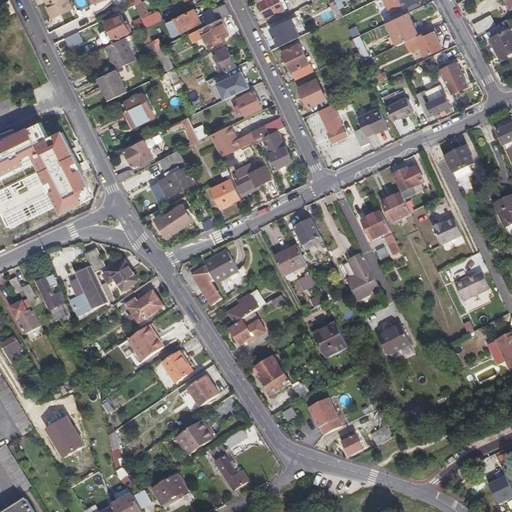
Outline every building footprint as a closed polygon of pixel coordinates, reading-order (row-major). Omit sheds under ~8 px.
[(68,0),(47,0),(54,17),(73,8),(68,0)] [(281,0),(262,0),(259,2),(267,20),(286,11),(281,0)] [(383,0),(388,10),(400,5),(402,1),(405,7),(406,7),(418,0),(419,0),(383,0)] [(420,3),(418,0),(406,7),(407,9),(420,3)] [(219,20),(222,19),(231,14),(226,4),(214,10),(219,20)] [(176,19),(182,32),(202,23),(195,10),(176,19)] [(142,19),(146,28),(162,20),(158,11),(142,19)] [(408,13),(386,23),(397,45),(410,39),(418,35),(408,13)] [(122,15),(106,22),(109,28),(102,32),(101,36),(105,44),(133,31),(128,21),(126,22),(122,15)] [(478,34),(496,26),(491,16),(474,24),(478,34)] [(219,20),(200,29),(209,47),(222,41),(221,39),(229,34),(222,19),(219,20)] [(272,28),(281,46),(301,37),(299,31),(294,33),(292,30),(296,28),(295,25),(292,19),(272,28)] [(511,35),(509,28),(490,38),(500,56),(511,49),(511,35)] [(418,35),(410,39),(415,49),(423,46),(427,55),(443,48),(434,31),(421,37),(419,34),(418,35)] [(77,33),(64,40),(68,48),(81,43),(77,33)] [(358,37),(353,39),(364,61),(369,59),(358,37)] [(446,49),(456,44),(456,43),(453,38),(443,43),(446,49)] [(136,61),(125,39),(105,48),(116,70),(120,68),(125,65),(136,61)] [(153,42),(157,50),(164,47),(160,39),(153,42)] [(301,44),(283,53),(293,72),(310,63),(301,44)] [(157,50),(168,73),(174,69),(164,47),(157,50)] [(227,47),(217,51),(218,54),(214,55),(220,68),(225,66),(227,70),(236,65),(227,47)] [(389,51),(375,57),(379,66),(393,60),(389,51)] [(440,52),(433,56),(438,66),(445,63),(440,52)] [(459,62),(440,70),(448,87),(450,85),(454,93),(469,85),(459,62)] [(116,70),(99,78),(109,101),(130,91),(120,68),(116,70)] [(180,81),(174,69),(168,73),(173,84),(180,81)] [(245,82),(248,89),(260,84),(257,77),(245,82)] [(318,80),(301,89),(310,107),(326,99),(318,80)] [(439,84),(416,95),(427,117),(440,111),(444,108),(451,105),(439,84)] [(254,91),(238,98),(241,104),(235,106),(238,112),(243,109),(246,115),(262,107),(254,91)] [(133,127),(153,117),(143,95),(138,97),(136,94),(131,96),(133,99),(122,104),(133,127)] [(407,97),(386,107),(393,121),(413,111),(407,97)] [(334,104),(321,110),(331,133),(329,134),(334,142),(348,136),(335,110),(337,109),(334,104)] [(375,130),(387,124),(379,108),(378,108),(358,117),(363,127),(367,135),(375,131),(375,130)] [(196,130),(190,118),(184,121),(190,133),(196,130)] [(375,130),(375,131),(376,132),(388,127),(387,124),(375,130)] [(212,135),(223,157),(242,148),(231,125),(212,135)] [(511,125),(498,132),(504,145),(511,141),(511,125)] [(367,135),(363,127),(356,131),(362,146),(370,142),(367,135)] [(201,141),(196,130),(190,133),(188,134),(194,144),(201,141)] [(249,135),(253,142),(257,140),(260,138),(263,137),(259,130),(249,135)] [(286,147),(278,130),(275,131),(283,147),(286,147)] [(263,137),(260,138),(275,169),(292,161),(286,147),(283,147),(275,131),(263,137)] [(141,164),(143,166),(154,160),(149,150),(155,147),(155,144),(153,140),(151,139),(125,151),(133,167),(141,164)] [(472,170),(477,168),(467,146),(445,156),(456,178),(472,170)] [(181,151),(160,162),(165,171),(186,161),(181,151)] [(265,167),(243,177),(245,183),(239,186),(242,193),(256,187),(258,189),(265,185),(264,183),(271,180),(265,167)] [(408,169),(395,175),(403,192),(423,182),(417,167),(409,170),(408,169)] [(180,169),(173,172),(176,176),(168,180),(159,184),(167,199),(194,186),(187,171),(182,173),(180,169)] [(488,180),(483,169),(475,172),(480,184),(488,180)] [(118,175),(121,182),(135,174),(133,171),(128,170),(118,175)] [(472,170),(456,178),(458,184),(474,176),(472,170)] [(176,176),(173,172),(166,176),(168,180),(176,176)] [(241,199),(232,179),(212,189),(222,208),(241,199)] [(334,193),(326,197),(329,205),(338,201),(334,193)] [(411,214),(401,193),(383,202),(393,223),(411,214)] [(511,195),(494,203),(504,226),(511,222),(511,195)] [(156,219),(169,238),(186,227),(174,211),(165,217),(163,215),(156,219)] [(391,231),(381,211),(363,220),(372,240),(391,231)] [(320,236),(312,219),(295,228),(304,245),(320,236)] [(443,246),(463,237),(455,220),(444,226),(443,224),(434,228),(443,246)] [(206,231),(215,227),(213,221),(204,225),(206,231)] [(399,248),(396,241),(390,244),(393,251),(399,248)] [(307,263),(298,245),(275,256),(285,274),(307,263)] [(95,249),(84,253),(93,272),(104,267),(95,249)] [(216,281),(217,283),(238,271),(228,252),(218,256),(218,258),(208,264),(208,266),(216,281)] [(379,285),(364,254),(350,261),(358,276),(348,281),(358,300),(376,292),(375,288),(379,285)] [(125,260),(105,274),(110,282),(115,279),(122,290),(138,279),(125,260)] [(324,260),(313,265),(318,275),(329,269),(324,260)] [(216,281),(208,266),(193,276),(202,289),(204,288),(215,304),(223,299),(212,283),(216,281)] [(84,268),(74,273),(92,308),(101,303),(84,268)] [(483,272),(457,285),(464,301),(491,288),(483,272)] [(57,285),(54,274),(36,282),(52,320),(60,316),(57,308),(58,307),(49,288),(57,285)] [(299,279),(305,291),(316,286),(310,274),(299,279)] [(21,287),(16,276),(8,280),(15,292),(22,289),(21,287)] [(22,289),(27,299),(33,296),(28,284),(21,287),(22,289)] [(138,321),(162,305),(152,290),(137,299),(134,295),(125,301),(138,321)] [(256,297),(263,308),(269,304),(266,298),(260,290),(254,294),(241,301),(243,305),(256,297)] [(275,300),(273,301),(278,308),(286,302),(282,296),(275,300)] [(256,297),(243,305),(231,312),(238,323),(243,320),(253,314),(263,308),(256,297)] [(40,325),(27,299),(10,306),(23,333),(40,325)] [(253,314),(243,320),(244,323),(231,331),(242,346),(266,331),(259,319),(258,320),(253,314)] [(336,321),(318,331),(326,346),(322,347),(327,355),(348,344),(336,321)] [(471,321),(464,324),(468,334),(475,331),(471,321)] [(152,322),(128,338),(142,360),(163,346),(158,338),(162,336),(152,322)] [(402,326),(378,338),(387,356),(411,345),(402,326)] [(326,346),(318,331),(315,333),(322,347),(326,346)] [(511,367),(511,333),(496,341),(510,368),(511,367)] [(0,343),(9,362),(10,362),(24,355),(13,336),(0,343)] [(182,350),(164,362),(176,381),(194,370),(182,350)] [(262,379),(273,396),(292,383),(279,365),(271,370),(273,373),(262,379)] [(32,429),(0,376),(0,400),(22,436),(32,429)] [(207,376),(188,388),(199,405),(218,393),(207,376)] [(302,384),(294,388),(301,399),(308,394),(302,384)] [(61,385),(49,391),(53,397),(64,391),(61,385)] [(35,393),(29,395),(34,403),(49,397),(47,392),(36,396),(35,393)] [(321,426),(325,433),(343,425),(330,397),(310,406),(320,426),(321,426)] [(109,401),(102,404),(108,415),(114,411),(109,401)] [(52,402),(38,408),(45,424),(61,416),(58,409),(55,409),(52,402)] [(292,408),(283,413),(288,420),(296,416),(292,408)] [(204,430),(208,427),(204,420),(199,423),(204,430)] [(204,430),(199,423),(186,431),(190,438),(192,437),(198,447),(214,437),(208,427),(204,430)] [(84,445),(88,444),(81,424),(71,427),(73,434),(79,433),(84,445)] [(377,445),(392,437),(386,426),(371,435),(377,445)] [(114,429),(107,434),(111,451),(118,446),(114,429)] [(241,429),(224,439),(229,447),(246,437),(241,429)] [(354,431),(341,437),(350,456),(363,449),(354,431)] [(31,487),(6,447),(4,446),(0,449),(0,460),(19,493),(31,487)] [(223,446),(211,451),(215,460),(226,455),(223,446)] [(119,450),(112,451),(115,467),(122,465),(119,450)] [(224,456),(214,462),(231,491),(248,481),(241,470),(234,474),(231,469),(228,463),(224,456)] [(123,467),(116,472),(121,480),(129,475),(123,467)] [(176,474),(151,489),(160,505),(177,496),(179,498),(187,493),(176,474)] [(500,507),(511,500),(511,487),(507,477),(489,485),(500,507)] [(142,492),(133,498),(140,509),(149,503),(142,492)] [(141,511),(140,509),(133,498),(132,494),(131,494),(121,499),(128,511),(141,511)] [(128,511),(121,499),(110,505),(111,507),(113,511),(128,511)] [(11,509),(5,511),(33,511),(26,500),(11,509)]
